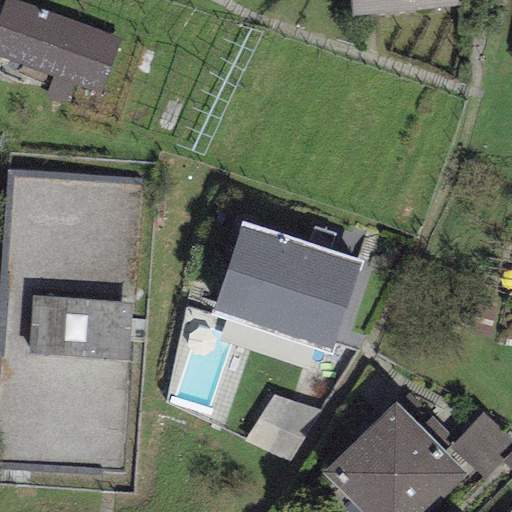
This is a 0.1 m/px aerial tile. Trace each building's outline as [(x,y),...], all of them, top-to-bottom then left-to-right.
[(120,40),(4,0),(0,12),(0,60),(101,96),(120,40)] [(458,0),(349,0),(352,22),(460,12),(458,0)] [(141,181),(4,174),(0,247),(0,469),(125,476),(141,181)] [(362,270),(239,231),(211,319),(334,357),(362,270)] [(323,482),(353,511),(441,511),(469,484),(395,410),(323,482)]
